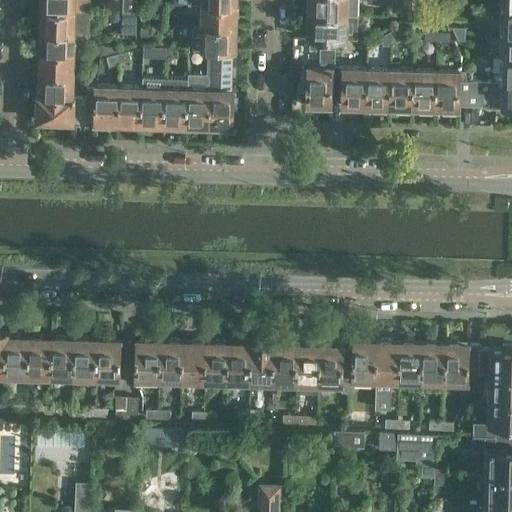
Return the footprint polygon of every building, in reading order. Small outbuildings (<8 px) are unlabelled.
[(86,0),(42,0),(42,8),(87,9),(86,0)] [(123,0),(123,10),(128,11),(138,11),(137,0),(123,0)] [(345,15),(345,0),(308,0),(308,6),(310,6),(310,14),(345,15)] [(401,0),(401,9),(411,9),(410,0),(401,0)] [(236,8),(236,5),(204,4),(203,26),(235,27),(236,18),(238,16),(238,10),(236,8)] [(435,4),(429,4),(415,4),(414,20),(419,26),(434,27),(435,4)] [(511,7),(501,8),(501,23),(495,23),(494,32),(501,32),(511,32),(511,7)] [(88,9),(87,9),(42,8),(42,11),(40,13),(40,19),(42,21),(41,30),(74,31),(88,31),(88,9)] [(137,32),(138,11),(124,11),(123,32),(137,32)] [(151,13),(142,13),(141,25),(150,25),(151,13)] [(345,38),(345,15),(310,14),(310,15),(308,15),(307,29),(309,29),(309,37),(310,37),(332,38),(345,38)] [(150,36),(150,25),(141,25),(141,35),(150,36)] [(235,29),(235,27),(203,26),(203,48),(209,49),(233,49),(235,49),(235,40),(237,37),(237,32),(235,29)] [(400,41),(400,27),(392,31),(392,41),(400,41)] [(466,28),(454,28),(459,40),(465,40),(466,28)] [(73,52),(74,31),(41,30),(41,33),(39,35),(39,41),(41,43),(41,52),(73,52)] [(392,41),(392,31),(383,35),(383,45),(392,45),(392,41)] [(438,41),(438,32),(426,31),(425,40),(438,41)] [(450,32),(438,32),(438,41),(450,41),(450,32)] [(511,32),(501,32),(500,57),(511,57),(511,32)] [(332,67),(332,38),(310,37),(310,49),(311,49),(321,49),(320,67),(332,67)] [(118,50),(116,46),(93,45),(92,54),(104,54),(118,50)] [(143,47),(143,57),(153,57),(153,47),(143,47)] [(177,57),(178,48),(167,47),(167,56),(177,57)] [(234,89),(231,89),(232,61),(233,61),(233,49),(209,49),(208,72),(210,75),(209,88),(208,88),(207,124),(213,124),(216,127),(224,127),(227,125),(233,125),(233,109),(237,109),(238,96),(234,96),(234,89)] [(129,50),(118,54),(120,62),(131,59),(129,50)] [(72,74),(73,52),(41,52),(41,55),(39,57),(38,63),(40,65),(40,73),(72,74)] [(120,62),(118,54),(107,57),(109,65),(120,62)] [(511,57),(500,57),(499,81),(511,81),(511,57)] [(342,101),(343,67),(332,67),(320,67),(320,68),(308,67),(308,72),(304,72),(304,86),(308,86),(307,103),(311,103),(312,104),(312,105),(313,106),(315,107),(317,108),(319,108),(320,108),(322,108),(324,107),(326,105),(327,104),(328,103),(331,103),(332,100),(342,101)] [(365,104),(366,68),(343,67),(342,101),(342,104),(350,104),(350,106),(364,106),(364,104),(365,104)] [(389,105),(390,69),(366,68),(365,104),(373,104),(373,106),(387,107),(387,105),(389,105)] [(412,105),(413,69),(390,69),(389,105),(396,105),(396,107),(410,107),(410,105),(412,105)] [(435,106),(436,70),(413,69),(412,105),(420,106),(420,108),(433,108),(433,106),(435,106)] [(471,95),(472,80),(472,71),(460,71),(436,70),(435,106),(443,106),(443,108),(456,109),(456,107),(459,107),(459,104),(471,104),(471,95)] [(72,96),(72,74),(40,73),(40,77),(38,79),(38,85),(40,87),(40,95),(72,96)] [(511,81),(499,81),(472,80),(471,95),(471,104),(488,104),(488,105),(489,102),(490,102),(490,103),(491,103),(491,102),(497,102),(497,107),(510,107),(510,110),(511,109),(511,81)] [(117,121),(118,86),(96,86),(96,96),(86,96),(85,119),(95,120),(95,121),(98,121),(101,124),(107,124),(110,121),(117,121)] [(96,96),(96,86),(86,86),(86,96),(96,96)] [(141,122),(142,87),(118,86),(117,121),(121,122),(124,124),(130,124),(133,122),(141,122)] [(164,123),(165,87),(142,87),(141,122),(144,122),(147,125),(153,125),(156,123),(164,123)] [(188,123),(189,88),(165,87),(164,123),(166,123),(169,126),(176,126),(179,123),(188,123)] [(207,124),(208,88),(189,88),(188,123),(189,123),(192,126),(198,126),(202,124),(207,124)] [(73,108),(85,108),(85,96),(72,96),(40,95),(37,95),(37,96),(38,96),(38,100),(35,103),(35,114),(38,119),(53,120),(53,123),(65,124),(66,120),(75,120),(75,119),(73,119),(73,108)] [(28,375),(29,337),(21,336),(18,332),(6,332),(5,374),(28,375)] [(51,376),(52,337),(43,337),(41,335),(33,335),(31,337),(29,337),(28,375),(51,376)] [(74,376),(75,338),(66,338),(64,336),(56,335),(54,337),(52,337),(51,376),(74,376)] [(99,339),(98,338),(97,377),(120,378),(121,340),(122,340),(122,339),(112,339),(110,335),(102,335),(99,339)] [(97,377),(98,338),(89,338),(87,336),(79,336),(77,338),(75,338),(74,376),(97,377)] [(159,378),(160,338),(159,338),(156,336),(151,336),(148,338),(137,338),(138,339),(137,377),(159,378)] [(182,378),(183,339),(181,339),(179,337),(173,337),(171,338),(160,338),(159,378),(182,378)] [(205,379),(206,339),(204,339),(202,337),(196,337),(194,339),(183,339),(182,378),(205,379)] [(228,380),(229,340),(227,340),(224,338),(219,338),(217,340),(206,339),(205,379),(228,380)] [(251,380),(252,339),(240,338),(236,340),(229,340),(228,380),(251,380)] [(376,378),(377,340),(369,340),(367,338),(361,338),(359,340),(354,340),(353,349),(353,378),(354,378),(376,378)] [(274,381),(275,343),(275,339),(273,339),(272,341),(268,341),(267,339),(260,339),(258,341),(254,341),(254,339),(252,339),(251,380),(274,381)] [(399,379),(400,341),(395,341),(392,339),(387,339),(384,341),(377,340),(376,378),(375,408),(391,408),(391,379),(399,379)] [(422,379),(423,342),(415,341),(412,339),(407,339),(404,341),(400,341),(399,379),(422,379)] [(297,382),(298,344),(296,344),(293,340),(288,340),(285,344),(275,343),(274,381),(297,382)] [(321,382),(322,345),(319,345),(316,340),(311,340),(308,344),(298,344),(297,382),(321,382)] [(445,380),(446,342),(437,342),(435,340),(430,340),(427,342),(423,342),(422,379),(445,380)] [(468,372),(469,343),(460,343),(458,340),(452,340),(450,342),(446,342),(445,380),(468,380),(468,372)] [(353,378),(353,349),(345,349),(345,345),(341,345),(339,341),(334,341),(331,345),(322,345),(321,382),(342,383),(354,383),(354,378),(353,378)] [(469,343),(468,372),(479,372),(491,373),(511,373),(511,344),(503,344),(502,348),(480,347),(480,344),(481,344),(481,343),(480,343),(469,343)] [(479,381),(479,372),(468,372),(468,380),(479,381)] [(511,373),(491,373),(490,385),(490,397),(511,398),(511,373)] [(354,392),(354,383),(342,383),(342,392),(354,392)] [(127,420),(128,395),(116,395),(116,419),(127,420)] [(139,396),(128,395),(127,420),(138,420),(139,396)] [(511,398),(490,397),(489,423),(474,423),(473,434),(511,435),(511,398)] [(17,402),(5,402),(4,411),(17,412),(17,402)] [(50,413),(50,404),(39,404),(38,412),(50,413)] [(63,405),(50,404),(50,413),(62,414),(63,405)] [(96,415),(96,406),(84,406),(83,415),(96,415)] [(109,407),(96,406),(96,415),(108,416),(109,407)] [(158,418),(158,409),(147,408),(147,418),(158,418)] [(171,409),(158,409),(158,418),(171,418),(171,409)] [(203,419),(203,411),(192,410),(192,419),(203,419)] [(218,411),(203,411),(203,419),(217,420),(218,411)] [(249,421),(249,413),(238,413),(238,420),(249,421)] [(262,413),(249,413),(249,421),(262,421),(262,413)] [(294,422),(294,414),(284,414),(283,422),(294,422)] [(308,415),(294,414),(294,422),(308,423),(308,415)] [(397,427),(397,419),(387,418),(386,427),(397,427)] [(410,420),(397,419),(397,427),(410,428),(410,420)] [(444,429),(444,421),(430,420),(429,428),(444,429)] [(454,421),(444,421),(444,429),(454,430),(454,421)] [(336,430),(335,446),(347,447),(348,431),(336,430)] [(38,448),(86,449),(86,432),(38,431),(38,448)] [(396,448),(396,432),(380,432),(380,448),(396,448)] [(423,476),(435,475),(435,471),(436,433),(399,432),(397,458),(423,459),(423,476)] [(511,435),(473,434),(472,450),(480,450),(479,472),(488,472),(511,472),(511,435)] [(435,471),(435,475),(435,483),(443,484),(444,471),(435,471)] [(511,472),(488,472),(487,497),(511,497),(511,472)] [(120,474),(119,496),(138,498),(140,476),(120,474)] [(89,511),(91,483),(76,482),(74,511),(89,511)] [(279,511),(281,484),(261,483),(259,511),(279,511)] [(511,511),(511,497),(487,497),(486,511),(511,511)]
